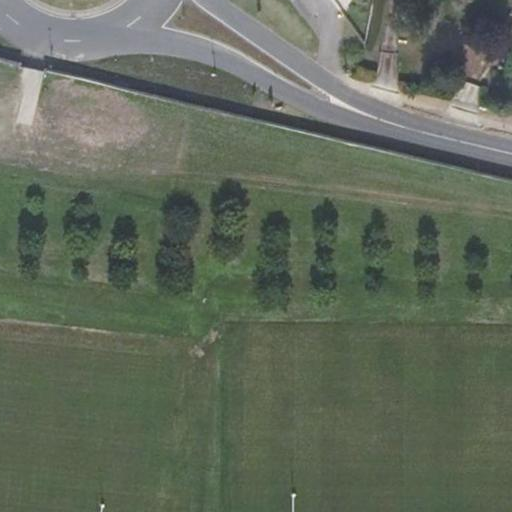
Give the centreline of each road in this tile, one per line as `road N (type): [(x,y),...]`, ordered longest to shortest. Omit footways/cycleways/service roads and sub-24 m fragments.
road 1 (secondary): [(127,16),(332,113),(383,119)]
road 2 (secondary): [(383,119),(212,0)]
road 3 (secondary): [(511,152),(383,119)]
